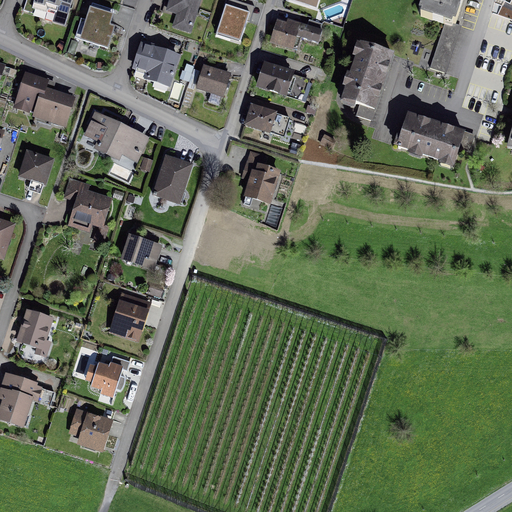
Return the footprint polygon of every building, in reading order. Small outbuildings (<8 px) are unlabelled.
[(35,0),(31,15),(64,25),(71,0),(35,0)] [(201,0),(169,0),(166,11),(177,15),(173,27),(191,33),(201,0)] [(425,0),(420,17),(443,24),(458,29),(466,0),(425,0)] [(92,5),(81,39),(108,48),(115,28),(106,26),(111,11),(92,5)] [(226,7),(217,35),(240,42),(249,14),(226,7)] [(75,39),(80,40),(87,18),(83,17),(75,39)] [(279,19),(271,43),(293,51),(298,36),(319,43),(322,33),(279,19)] [(442,76),(458,29),(443,24),(427,71),(442,76)] [(359,44),(340,101),(374,112),(393,55),(359,44)] [(149,75),(147,82),(169,89),(180,58),(141,45),(133,69),(149,75)] [(264,64),(257,87),(287,98),(295,75),(264,64)] [(204,67),(197,90),(223,98),(231,76),(204,67)] [(33,120),(66,130),(76,99),(60,94),(46,89),(49,81),(37,77),(26,74),(15,108),(34,115),(33,120)] [(252,106),(246,126),(280,137),(287,118),(252,106)] [(408,112),(396,146),(452,165),(464,131),(408,112)] [(146,139),(100,116),(90,137),(97,140),(93,147),(119,160),(122,155),(135,161),(146,139)] [(27,152),(19,176),(33,180),(29,191),(41,194),(52,161),(27,152)] [(253,182),(248,197),(268,203),(275,179),(280,180),(282,172),(262,165),(263,161),(249,156),(242,179),(253,182)] [(166,157),(153,197),(181,206),(194,166),(166,157)] [(149,172),(152,161),(146,159),(143,170),(149,172)] [(72,185),(65,203),(77,207),(68,229),(92,238),(90,244),(103,249),(108,234),(102,232),(112,205),(86,195),(88,191),(72,185)] [(15,226),(0,220),(0,261),(4,263),(15,226)] [(129,236),(121,261),(153,272),(161,247),(129,236)] [(122,296),(110,334),(137,343),(149,304),(122,296)] [(28,312),(17,343),(37,350),(35,354),(47,359),(52,346),(46,344),(54,321),(28,312)] [(114,400),(123,371),(126,372),(128,364),(113,359),(110,367),(100,364),(99,368),(90,365),(85,381),(93,383),(92,387),(103,390),(101,396),(114,400)] [(0,399),(4,401),(0,412),(0,420),(25,428),(35,398),(29,396),(33,385),(5,377),(0,394),(0,399)] [(81,437),(77,448),(103,456),(114,421),(75,408),(67,432),(81,437)]
